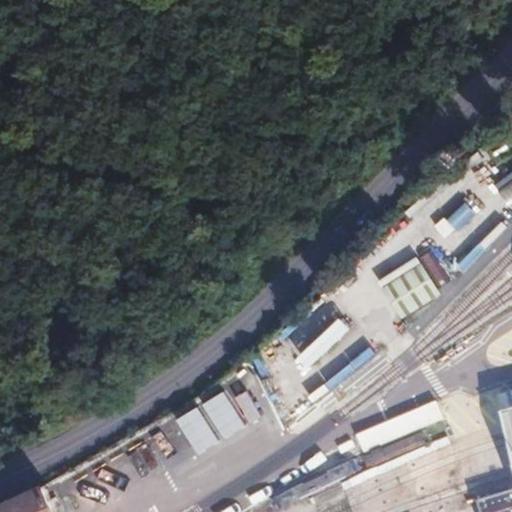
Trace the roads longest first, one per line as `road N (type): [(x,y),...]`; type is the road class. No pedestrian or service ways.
road 1 (tertiary): [(511,56),(197,368),(163,396),(0,480)]
road 2 (track): [(177,0),(508,59)]
